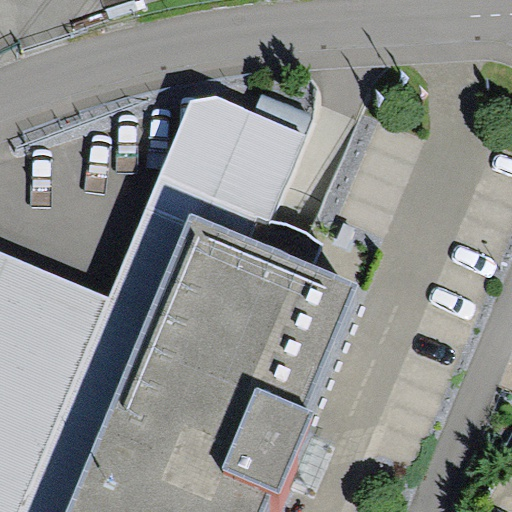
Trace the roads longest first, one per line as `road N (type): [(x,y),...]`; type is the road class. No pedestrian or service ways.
road 1 (residential): [(0,102),(130,62),(511,13)]
road 2 (residential): [(429,511),(511,301)]
